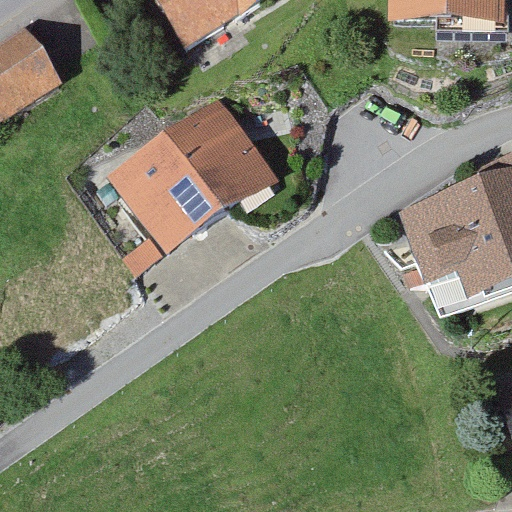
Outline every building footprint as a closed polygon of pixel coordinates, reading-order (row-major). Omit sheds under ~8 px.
[(167,0),(205,55),(286,0),(167,0)] [(389,0),(390,33),(500,32),(499,0),(389,0)] [(0,58),(0,126),(10,141),(78,96),(36,34),(0,58)] [(120,183),(185,269),(296,189),(230,107),(120,183)] [(511,165),(487,174),(492,187),(409,216),(461,326),(511,308),(511,165)]
